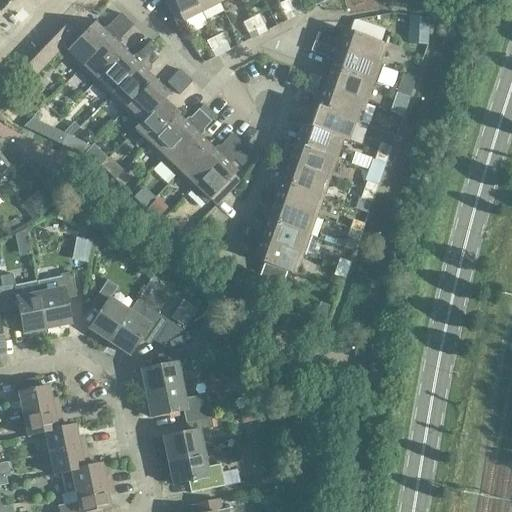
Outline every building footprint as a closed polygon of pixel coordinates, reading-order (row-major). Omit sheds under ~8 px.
[(0,0),(0,11),(2,14),(14,0),(0,0)] [(201,16),(192,0),(169,0),(183,26),(201,16)] [(192,0),(201,16),(219,7),(215,0),(192,0)] [(288,0),(285,2),(291,13),(300,8),(295,0),(288,0)] [(291,13),(285,2),(278,5),(284,17),(291,13)] [(79,71),(126,20),(120,14),(107,28),(101,29),(94,23),(63,56),(79,71)] [(249,21),(254,31),(255,31),(258,36),(265,32),(262,27),(263,27),(257,16),(249,21)] [(427,21),(409,18),(408,44),(426,45),(427,21)] [(93,85),(125,52),(118,45),(120,40),(133,26),(126,20),(79,71),(93,85)] [(254,31),(249,21),(242,24),(247,35),(254,31)] [(37,53),(47,64),(75,35),(64,25),(37,53)] [(336,53),(379,67),(386,47),(343,32),(336,53)] [(212,39),(221,55),(227,52),(224,47),(226,45),(221,35),(212,39)] [(318,46),(330,50),(333,41),(322,37),(318,46)] [(221,55),(212,39),(205,43),(211,53),(214,59),(221,55)] [(108,99),(151,53),(150,52),(155,47),(149,42),(136,56),(133,56),(131,58),(125,52),(93,85),(108,99)] [(330,50),(318,46),(316,54),(327,58),(330,50)] [(47,64),(37,53),(19,72),(30,82),(47,64)] [(123,113),(154,80),(147,73),(150,70),(149,68),(158,59),(151,53),(108,99),(123,113)] [(379,67),(336,53),(329,72),(372,87),(379,67)] [(173,90),(186,77),(179,70),(166,84),(173,90)] [(372,87),(329,72),(323,91),(365,106),(372,87)] [(305,85),(316,89),(320,80),(308,75),(305,85)] [(395,94),(409,99),(415,80),(402,75),(395,94)] [(186,77),(173,90),(179,96),(192,83),(186,77)] [(135,130),(169,94),(154,80),(123,113),(138,127),(134,130),(135,130)] [(316,89),(305,85),(302,92),(314,96),(316,89)] [(365,106),(323,91),(316,110),(355,124),(359,125),(365,106)] [(147,148),(178,115),(163,101),(170,94),(169,94),(135,130),(149,144),(146,147),(147,148)] [(395,94),(392,102),(406,107),(409,99),(395,94)] [(355,124),(316,110),(309,129),(301,127),(343,142),(343,141),(348,143),(355,124)] [(161,162),(204,117),(198,111),(190,119),(186,119),(184,121),(178,115),(147,148),(161,162)] [(37,113),(31,119),(39,123),(41,116),(37,113)] [(203,134),(204,130),(211,123),(204,117),(161,162),(176,176),(207,143),(200,137),(203,134)] [(62,134),(69,138),(78,129),(73,123),(62,134)] [(343,142),(301,127),(294,147),(336,161),(343,142)] [(80,140),(89,146),(95,137),(87,131),(80,140)] [(191,190),(238,140),(231,134),(219,146),(216,146),(213,149),(207,143),(176,176),(191,190)] [(216,206),(240,181),(234,176),(238,172),(230,165),(232,162),(232,159),(244,146),(238,140),(191,190),(206,205),(210,201),(216,206)] [(376,153),(388,157),(391,149),(379,144),(376,153)] [(85,154),(99,168),(106,159),(92,146),(85,154)] [(336,161),(294,147),(287,166),(329,181),(336,161)] [(388,157),(376,153),(373,161),(385,165),(388,157)] [(0,175),(9,169),(0,158),(0,175)] [(329,181),(287,166),(280,185),(323,200),(329,181)] [(362,192),(374,196),(377,187),(365,183),(362,192)] [(323,200),(280,185),(274,205),(316,219),(323,200)] [(143,188),(133,198),(144,209),(154,199),(143,188)] [(20,207),(33,222),(50,208),(37,192),(20,207)] [(374,196),(362,192),(359,200),(371,204),(374,196)] [(146,211),(156,220),(164,212),(154,202),(146,211)] [(316,219),(274,205),(267,224),(309,239),(316,219)] [(348,231),(360,235),(363,226),(352,221),(348,231)] [(309,239),(267,224),(260,243),(302,258),(309,239)] [(360,235),(348,231),(346,238),(357,242),(360,235)] [(302,258),(260,243),(253,263),(295,278),(302,258)] [(335,269),(347,273),(350,264),(338,260),(335,269)] [(347,273),(335,269),(332,277),(344,281),(347,273)] [(64,290),(40,295),(48,331),(72,326),(66,300),(77,298),(72,274),(61,276),(64,290)] [(25,336),(48,331),(40,295),(38,281),(14,286),(12,275),(0,277),(3,289),(8,312),(19,309),(25,336)] [(89,330),(109,343),(128,313),(109,300),(117,289),(106,282),(93,302),(103,309),(89,330)] [(165,321),(156,315),(136,302),(128,313),(109,343),(128,356),(142,335),(152,342),(165,321)] [(182,302),(171,319),(183,327),(195,311),(182,302)] [(181,388),(179,375),(191,372),(187,352),(162,356),(164,367),(147,370),(141,372),(142,374),(146,396),(181,388)] [(224,380),(225,388),(227,395),(243,392),(239,376),(224,380)] [(37,391),(34,381),(21,384),(23,394),(17,395),(22,416),(59,409),(57,400),(50,401),(47,389),(37,391)] [(183,413),(185,424),(210,419),(206,396),(184,400),(181,388),(146,396),(151,420),(183,413)] [(43,434),(57,431),(54,420),(61,419),(59,409),(22,416),(26,437),(43,434)] [(255,423),(252,410),(239,412),(242,425),(255,423)] [(163,440),(168,463),(204,456),(199,433),(213,430),(210,419),(185,424),(188,435),(163,440)] [(48,455),(85,448),(83,439),(77,440),(74,427),(57,431),(43,434),(48,455)] [(53,476),(89,468),(85,448),(48,455),(53,476)] [(189,495),(239,485),(236,470),(221,473),(219,466),(206,468),(204,456),(168,463),(173,487),(187,484),(189,495)] [(273,461),(262,463),(265,475),(275,474),(273,461)] [(89,468),(53,476),(60,475),(64,497),(76,495),(111,487),(109,478),(103,479),(100,466),(89,468)] [(111,487),(76,495),(78,503),(56,508),(57,511),(118,511),(117,507),(110,509),(107,497),(113,495),(111,487)] [(0,510),(12,508),(12,507),(4,508),(2,498),(0,498),(0,510)] [(220,511),(219,502),(195,507),(194,506),(168,511),(167,511),(220,511)]
